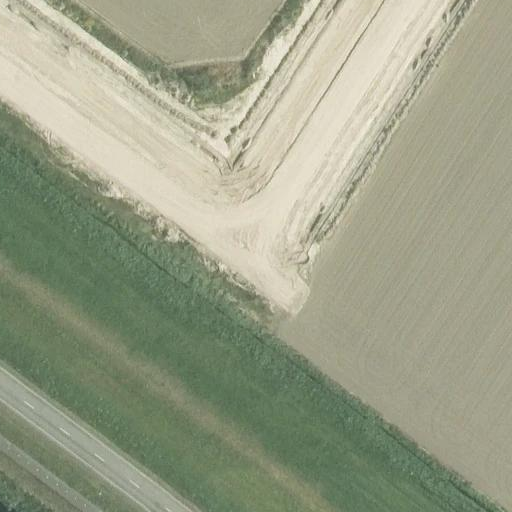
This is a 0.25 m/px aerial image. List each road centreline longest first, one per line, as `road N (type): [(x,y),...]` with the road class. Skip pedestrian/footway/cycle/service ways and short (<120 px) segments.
road 1 (unclassified): [(0,48),(259,230),(406,0)]
road 2 (tertiary): [(164,511),(0,387)]
